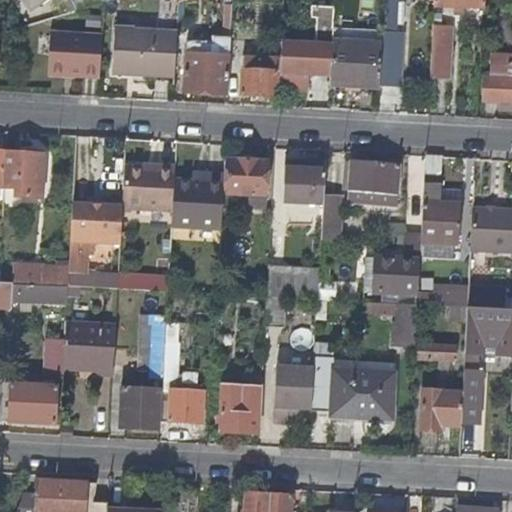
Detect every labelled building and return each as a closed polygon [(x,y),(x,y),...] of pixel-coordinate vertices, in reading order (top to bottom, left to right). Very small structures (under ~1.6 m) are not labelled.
[(62,0),(71,10),(100,1),(99,0),(20,0),(26,7),(35,0),(51,0),(53,2),(55,0),(62,0)] [(331,0),(307,0),(307,2),(315,2),(314,22),(307,21),(306,28),(313,28),(313,33),(330,34),(330,24),(331,0)] [(380,0),(379,26),(393,27),(394,0),(380,0)] [(481,0),(481,7),(481,13),(489,14),(490,0),(481,0)] [(431,18),(427,79),(445,80),(448,19),(431,18)] [(330,34),(329,42),(378,44),(379,28),(330,24),(330,34)] [(110,74),(169,77),(172,31),(112,28),(110,74)] [(47,72),(97,74),(98,39),(49,36),(47,72)] [(269,56),(278,57),(278,48),(278,42),(270,42),(269,56)] [(329,42),(326,87),(376,88),(376,87),(378,56),(378,44),(329,42)] [(182,51),(180,90),(223,91),(225,53),(216,52),(216,44),(193,43),(193,52),(182,51)] [(278,57),(276,89),(306,90),(307,73),(317,74),(318,51),(278,48),(278,57)] [(237,95),(275,97),(276,89),(278,57),(269,56),(233,54),(231,86),(237,87),(237,95)] [(511,56),(494,55),(493,77),(484,77),(483,101),(511,102),(511,56)] [(378,56),(376,87),(394,87),(395,57),(378,56)] [(0,151),(0,185),(12,186),(11,197),(38,198),(40,154),(0,151)] [(423,156),(421,187),(439,188),(441,157),(423,156)] [(225,158),(223,191),(244,192),(243,206),(258,207),(261,160),(225,158)] [(320,203),(323,162),(283,160),(281,200),(320,203)] [(341,163),(323,162),(320,203),(318,243),(336,245),(341,163)] [(399,165),(347,162),(346,191),(397,193),(399,165)] [(119,208),(119,211),(169,214),(171,179),(171,167),(152,166),(152,171),(121,169),(119,208)] [(169,214),(168,227),(218,229),(221,174),(198,173),(198,181),(190,180),(171,179),(169,214)] [(439,188),(421,187),(418,250),(457,252),(459,212),(458,212),(438,211),(439,194),(439,188)] [(397,193),(346,191),(345,204),(397,207),(397,193)] [(459,195),(439,194),(438,211),(458,212),(459,195)] [(65,263),(65,275),(82,276),(83,255),(89,256),(89,244),(117,246),(119,211),(119,208),(69,205),(65,263)] [(511,210),(470,208),(467,251),(511,252),(511,210)] [(457,252),(418,250),(417,259),(456,262),(457,252)] [(370,293),(372,259),(360,259),(358,292),(370,293)] [(412,295),(414,262),(372,259),(370,293),(412,295)] [(11,265),(10,285),(11,285),(15,285),(19,285),(64,288),(65,275),(65,263),(53,263),(53,268),(11,265)] [(265,270),(263,298),(314,302),(316,273),(265,270)] [(115,276),(114,290),(165,293),(165,283),(140,281),(140,276),(115,274),(115,276)] [(93,275),(92,289),(114,290),(115,276),(93,275)] [(0,284),(0,309),(10,310),(11,285),(10,285),(0,284)] [(64,288),(19,285),(18,303),(63,305),(63,300),(64,288)] [(77,288),(64,288),(63,300),(76,300),(77,288)] [(503,291),(465,289),(465,297),(464,310),(502,311),(503,291)] [(415,294),(414,306),(446,308),(464,310),(465,297),(415,294)] [(323,302),(314,302),(313,324),(322,325),(323,302)] [(277,303),(263,303),(262,326),(276,326),(277,303)] [(414,306),(362,304),(362,316),(394,317),(394,323),(388,323),(387,346),(397,346),(396,360),(411,360),(414,306)] [(464,310),(446,308),(446,322),(463,323),(464,310)] [(511,311),(502,311),(464,310),(463,323),(462,351),(479,352),(480,335),(504,336),(511,335),(511,311)] [(160,378),(162,344),(164,318),(136,317),(133,371),(149,372),(149,377),(160,378)] [(61,348),(59,377),(109,380),(112,330),(62,328),(61,348)] [(309,347),(311,331),(294,329),(292,345),(309,347)] [(511,349),(511,335),(504,336),(503,349),(511,349)] [(162,344),(160,378),(171,378),(173,344),(162,344)] [(454,348),(415,345),(414,359),(453,362),(454,348)] [(59,380),(59,377),(61,348),(43,347),(41,379),(59,380)] [(328,411),(330,361),(311,360),(310,368),(308,408),(308,410),(328,411)] [(357,424),(360,363),(330,361),(328,411),(327,423),(357,424)] [(391,364),(360,363),(357,424),(389,425),(391,364)] [(308,408),(310,368),(273,366),(270,422),(284,422),(285,415),(285,407),(294,407),(308,408)] [(217,432),(257,434),(259,384),(219,382),(217,432)] [(159,412),(160,392),(139,391),(139,384),(121,383),(118,428),(154,430),(155,412),(159,412)] [(159,412),(158,421),(200,423),(202,392),(196,392),(197,385),(189,384),(189,391),(169,390),(169,392),(160,392),(159,412)] [(459,393),(458,422),(474,423),(476,390),(460,389),(459,393)] [(54,393),(11,391),(10,423),(52,425),(54,393)] [(458,422),(459,393),(421,391),(418,432),(440,433),(441,427),(457,428),(458,422)] [(285,407),(285,415),(294,415),(294,407),(285,407)] [(34,493),(22,492),(15,511),(108,511),(109,508),(109,503),(91,502),(92,483),(34,481),(34,493)] [(194,493),(168,492),(166,511),(183,511),(184,506),(193,506),(194,493)] [(288,511),(290,497),(246,494),(244,511),(288,511)]
